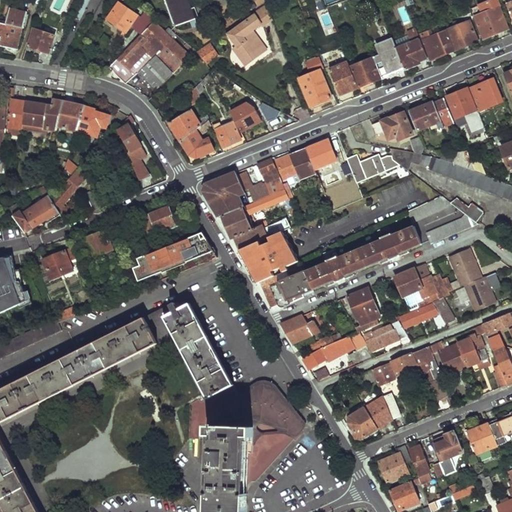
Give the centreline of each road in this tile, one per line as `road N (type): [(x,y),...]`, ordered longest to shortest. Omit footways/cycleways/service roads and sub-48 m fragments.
road 1 (residential): [(511,46),(185,180)]
road 2 (residential): [(269,321),(471,237),(485,237),(511,258)]
road 3 (residential): [(232,263),(0,369)]
road 4 (residential): [(185,180),(132,100),(97,85),(0,70)]
road 5 (residential): [(310,387),(511,304)]
road 6 (residential): [(352,458),(511,392)]
road 7 (residential): [(27,243),(185,180)]
